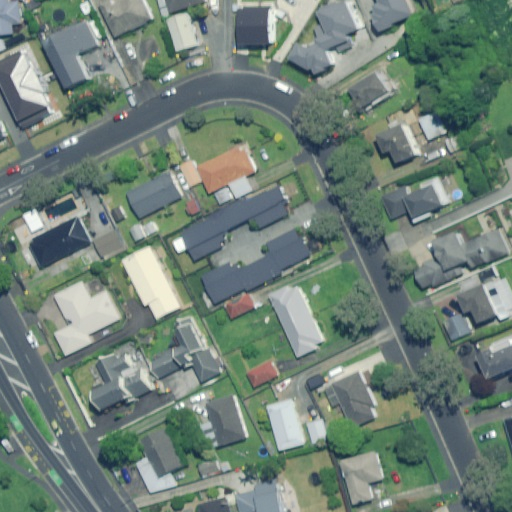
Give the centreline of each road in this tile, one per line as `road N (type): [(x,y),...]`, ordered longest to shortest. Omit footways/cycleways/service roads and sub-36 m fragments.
road 1 (residential): [(0,191),(193,93),(241,85),(285,99),(321,145),(486,511)]
road 2 (secondary): [(0,343),(105,511)]
